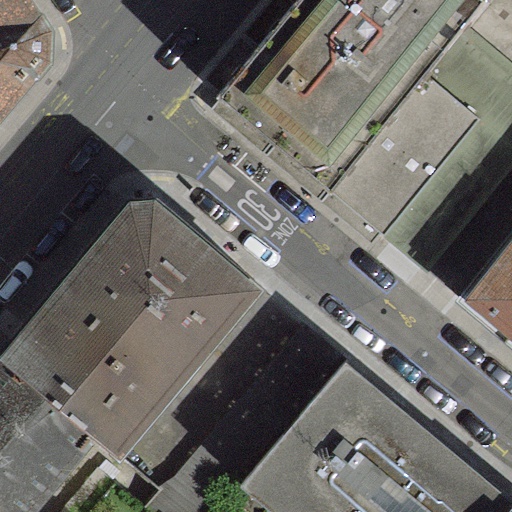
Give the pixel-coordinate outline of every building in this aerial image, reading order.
[(0,0),(0,125),(53,62),(53,27),(34,0),(0,0)] [(488,1),(486,0),(301,0),(219,97),(331,190),(427,75),(463,32),(488,1)] [(511,72),(463,32),(427,75),(482,120),(387,237),(426,269),(511,164),(511,72)] [(482,120),(427,75),(331,190),(352,208),(387,237),(482,120)] [(124,201),(0,350),(0,354),(99,438),(122,457),(265,286),(157,195),(124,201)] [(511,238),(463,300),(511,340),(511,238)] [(218,511),(242,483),(349,359),(306,323),(172,484),(160,489),(146,506),(153,511),(218,511)] [(0,511),(36,511),(99,438),(0,354),(0,511)] [(242,483),(276,511),(507,511),(511,506),(511,495),(349,359),(242,483)] [(160,489),(122,457),(100,482),(135,511),(141,511),(146,506),(160,489)]
